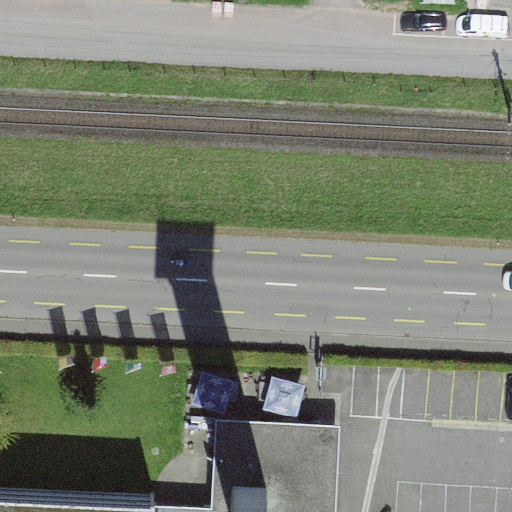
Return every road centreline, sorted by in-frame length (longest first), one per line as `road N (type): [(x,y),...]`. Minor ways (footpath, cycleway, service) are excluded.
road 1 (primary): [(511,297),(0,272)]
road 2 (unclassified): [(0,15),(511,37)]
